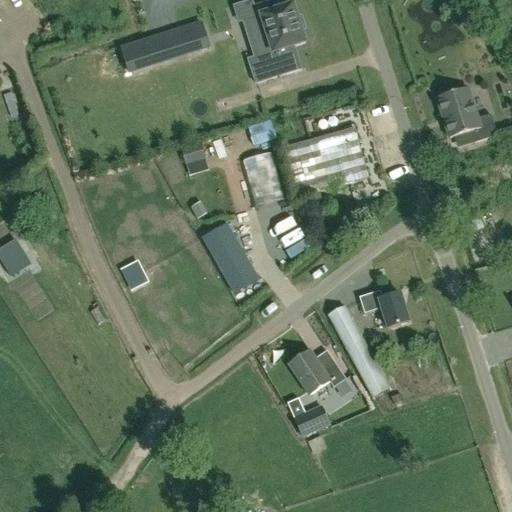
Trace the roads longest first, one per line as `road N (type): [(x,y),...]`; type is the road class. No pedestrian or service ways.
road 1 (unclassified): [(171,401),(68,201),(34,92)]
road 2 (unclassified): [(171,401),(394,232),(433,219)]
road 3 (unclassified): [(511,470),(433,219)]
road 4 (unclassified): [(363,0),(433,219)]
road 5 (track): [(171,401),(92,511)]
